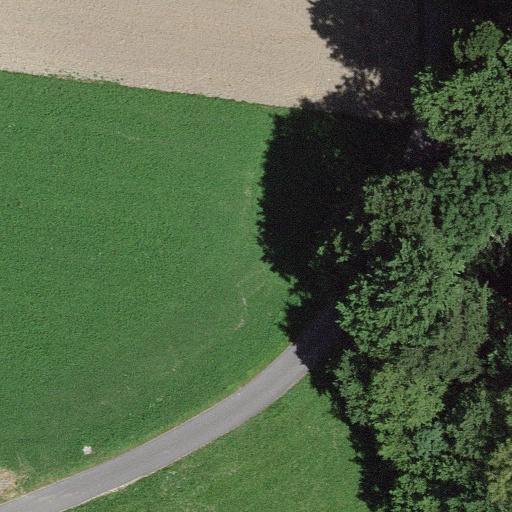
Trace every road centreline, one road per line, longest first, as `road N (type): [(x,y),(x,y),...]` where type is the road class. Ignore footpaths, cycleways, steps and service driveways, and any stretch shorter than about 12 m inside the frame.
road 1 (track): [(361,284),(326,333),(235,409),(21,511)]
road 2 (track): [(440,0),(435,103),(361,284)]
road 3 (track): [(432,511),(361,284)]
